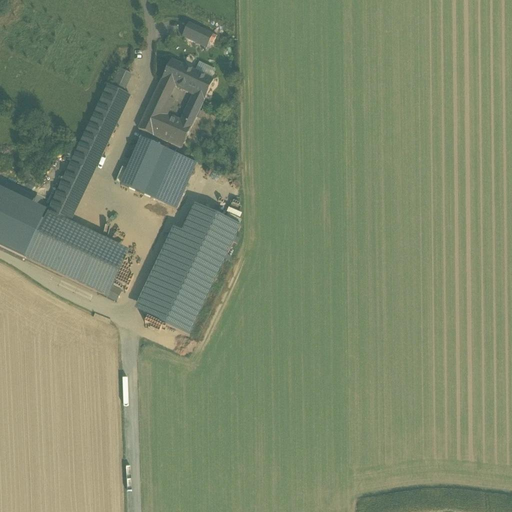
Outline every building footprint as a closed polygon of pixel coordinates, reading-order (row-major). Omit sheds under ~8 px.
[(213,37),(188,26),(182,38),(207,50),(213,37)] [(213,82),(170,61),(161,81),(175,88),(194,97),(204,102),(213,82)] [(120,71),(112,89),(123,95),(132,77),(120,71)] [(157,91),(171,97),(175,88),(161,81),(157,91)] [(112,89),(108,87),(71,165),(93,175),(130,98),(123,95),(112,89)] [(157,91),(149,108),(163,114),(170,100),(171,97),(157,91)] [(186,114),(196,119),(204,102),(194,97),(186,114)] [(175,102),(170,100),(163,114),(168,116),(175,102)] [(165,143),(176,120),(168,116),(163,114),(149,108),(139,131),(165,143)] [(186,114),(182,123),(176,120),(165,143),(182,150),(193,126),(196,119),(186,114)] [(163,151),(141,140),(120,187),(143,197),(163,151)] [(196,165),(163,151),(143,197),(174,212),(196,165)] [(93,175),(71,165),(47,215),(70,225),(93,175)] [(240,228),(195,207),(182,234),(143,315),(189,338),(240,228)] [(70,225),(47,215),(43,223),(125,262),(130,253),(70,225)] [(125,262),(43,223),(26,260),(108,299),(112,291),(125,262)] [(143,315),(182,234),(173,230),(134,311),(143,315)] [(121,294),(112,291),(108,299),(117,303),(121,294)]
